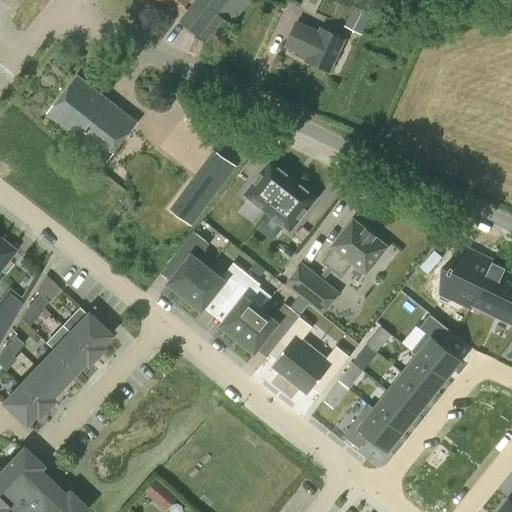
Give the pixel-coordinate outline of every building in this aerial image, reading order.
[(180,14),(191,0),(161,0),(168,5),(180,14)] [(235,0),(226,12),(221,8),(227,0),(194,0),(179,21),(200,37),(200,36),(216,46),(232,24),(249,0),(235,0)] [(371,15),(355,9),(348,27),(363,34),(371,15)] [(318,32),(296,22),(285,46),(315,60),(313,64),(329,71),(344,39),(320,27),(318,32)] [(107,160),(137,122),(77,75),(47,113),(107,160)] [(210,148),(169,211),(194,227),(236,165),(210,148)] [(268,212),(294,179),(288,175),(271,161),(245,194),(268,212)] [(268,212),(290,230),(316,198),(299,184),(294,179),(268,212)] [(366,228),(354,218),(332,245),(334,247),(323,260),(342,275),(353,262),(367,273),(388,245),(376,235),(367,227),(366,228)] [(170,281),(168,284),(185,297),(207,269),(197,261),(209,246),(193,234),(174,259),(182,265),(170,281)] [(0,271),(17,250),(0,236),(0,271)] [(464,251),(442,284),(470,303),(496,265),(484,257),(480,262),(464,251)] [(302,263),(286,284),(323,313),(340,292),(302,263)] [(207,269),(185,297),(202,311),(203,309),(205,307),(217,292),(227,299),(247,274),(233,264),(221,280),(207,269)] [(496,265),(470,303),(509,328),(511,323),(511,282),(504,277),(507,272),(496,265)] [(222,323),(221,326),(238,339),(261,309),(270,298),(258,288),(261,285),(247,274),(227,299),(236,306),(222,323)] [(0,334),(2,336),(23,300),(9,289),(0,300),(0,334)] [(34,299),(42,307),(48,302),(39,293),(34,299)] [(37,313),(42,307),(34,299),(28,304),(37,313)] [(261,309),(238,339),(255,353),(256,351),(270,334),(279,342),(300,315),(290,308),(285,304),(273,319),(261,309)] [(423,329),(408,348),(415,353),(443,375),(458,356),(439,342),(449,329),(427,311),(417,324),(423,329)] [(68,332),(93,355),(100,347),(97,344),(107,334),(85,313),(68,332)] [(279,342),(269,353),(277,359),(272,365),(290,379),(315,348),(302,338),(312,326),(300,315),(279,342)] [(85,362),(93,355),(68,332),(52,349),(73,369),(82,360),(85,362)] [(9,342),(17,350),(23,344),(14,336),(9,342)] [(12,355),(17,350),(9,342),(3,347),(12,355)] [(315,348),(290,379),(308,394),(313,387),(321,394),(351,356),(337,345),(327,358),(315,348)] [(57,387),(73,369),(52,349),(35,367),(57,387)] [(415,353),(400,371),(428,393),(443,375),(415,353)] [(48,396),(57,387),(35,367),(19,384),(43,407),(51,399),(48,396)] [(400,371),(386,389),(414,411),(428,393),(400,371)] [(36,415),(43,407),(19,384),(2,402),(23,422),(33,412),(36,415)] [(386,389),(371,407),(399,429),(414,411),(386,389)] [(365,402),(340,433),(356,446),(366,433),(384,448),(399,429),(371,407),(365,402)] [(63,495),(35,468),(39,465),(21,448),(0,470),(0,511),(80,511),(85,508),(67,491),(63,495)] [(164,511),(176,497),(155,478),(143,492),(164,511)] [(511,511),(511,501),(511,500),(501,511),(511,511)]
